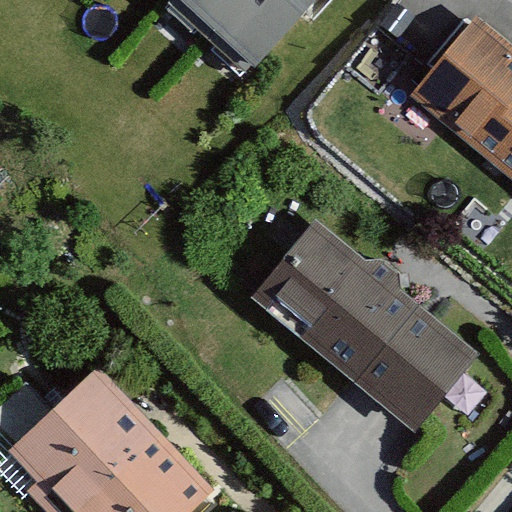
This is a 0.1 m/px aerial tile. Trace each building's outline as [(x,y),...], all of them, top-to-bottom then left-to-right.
[(180,0),(167,16),(249,89),(329,0),(180,0)] [(511,45),(479,19),(409,105),(486,169),(511,137),(511,45)] [(511,137),(486,169),(511,189),(511,137)] [(481,358),(318,222),(252,301),(415,437),(481,358)] [(195,511),(216,493),(100,369),(9,453),(64,511),(195,511)]
